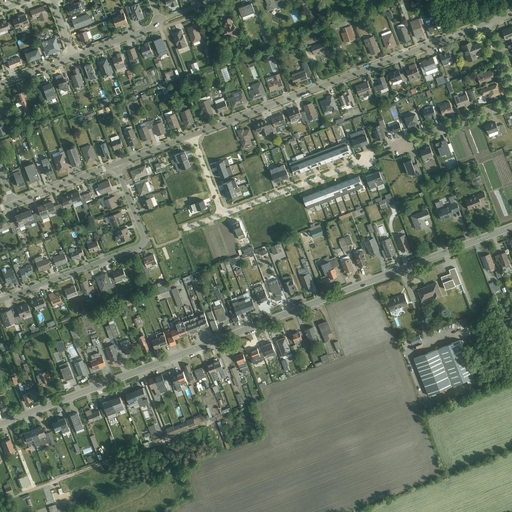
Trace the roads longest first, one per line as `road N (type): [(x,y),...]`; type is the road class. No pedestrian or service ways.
road 1 (secondary): [(511,227),(0,424)]
road 2 (residential): [(486,23),(192,134)]
road 3 (residential): [(115,164),(147,244),(0,302)]
road 4 (residential): [(366,157),(222,212)]
road 5 (residential): [(511,103),(396,147)]
